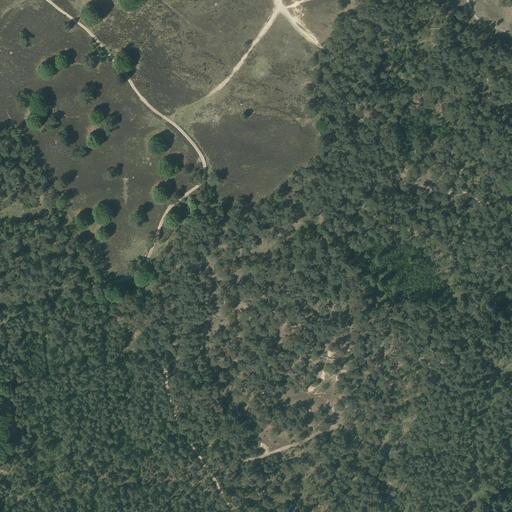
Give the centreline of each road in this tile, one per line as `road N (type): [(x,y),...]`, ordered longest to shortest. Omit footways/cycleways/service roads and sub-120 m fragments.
road 1 (track): [(231,511),(165,393),(159,331),(117,308),(105,290),(141,270),(161,223),(205,174),(204,161),(92,33),(49,0)]
road 2 (unknown): [(215,92),(281,4),(337,62),(355,113),(411,187),(475,199),(511,193)]
road 3 (track): [(198,454),(219,448),(244,460),(264,457),(340,428),(393,452),(418,452),(463,428),(511,367)]
